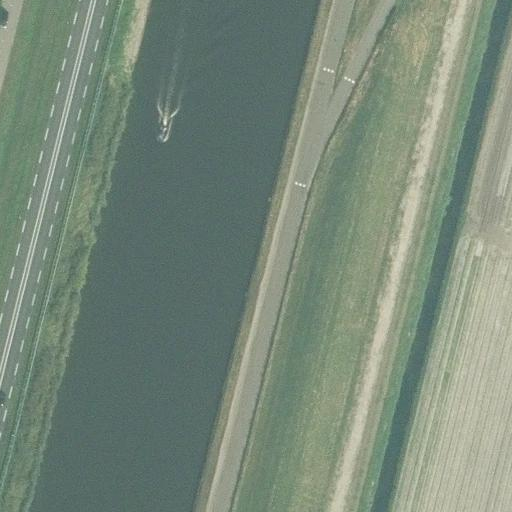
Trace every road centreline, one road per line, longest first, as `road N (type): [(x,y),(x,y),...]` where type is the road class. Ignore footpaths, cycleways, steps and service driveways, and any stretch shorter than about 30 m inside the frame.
road 1 (track): [(349,511),(476,0)]
road 2 (primary): [(0,377),(93,0)]
road 3 (unclassified): [(221,511),(307,163)]
road 4 (unclassified): [(307,163),(389,0)]
road 5 (unclassified): [(307,163),(348,0)]
